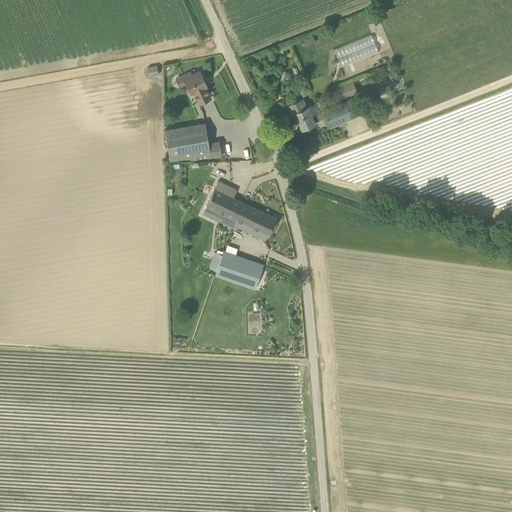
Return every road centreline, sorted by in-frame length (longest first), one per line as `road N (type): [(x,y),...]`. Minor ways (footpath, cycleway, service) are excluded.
road 1 (unclassified): [(324,511),(297,235),(270,145),(200,0)]
road 2 (track): [(511,79),(280,171)]
road 3 (track): [(0,87),(223,49)]
